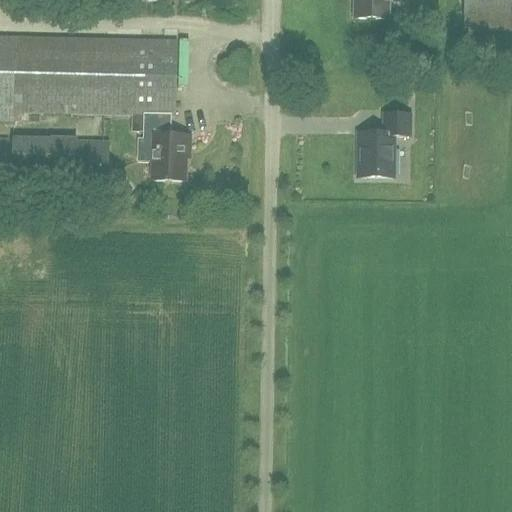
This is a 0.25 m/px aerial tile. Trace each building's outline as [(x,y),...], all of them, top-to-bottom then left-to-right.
[(355,0),(355,20),(389,20),(389,0),(355,0)] [(511,0),(464,0),(466,24),(511,21),(511,0)] [(14,113),(132,117),(132,133),(144,134),(144,140),(153,140),(153,183),(187,183),(187,160),(190,160),(191,137),(171,137),(171,118),(176,118),(178,42),(0,37),(0,121),(14,122),(14,113)] [(384,135),(358,134),(358,151),(361,151),(361,164),(358,167),(358,174),(361,176),(361,179),(393,179),(394,138),(410,138),(410,116),(384,116),(384,135)] [(12,188),(109,191),(110,143),(14,141),(12,188)]
